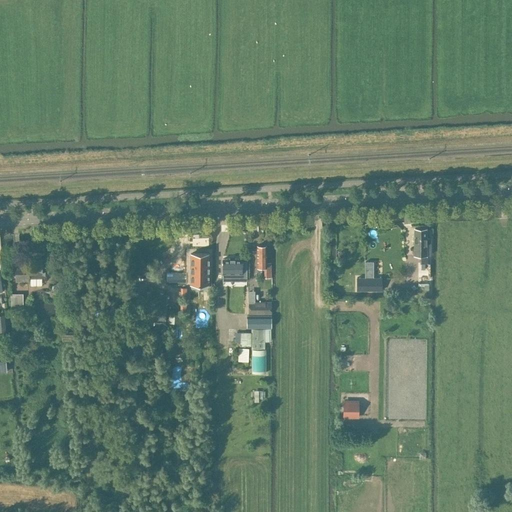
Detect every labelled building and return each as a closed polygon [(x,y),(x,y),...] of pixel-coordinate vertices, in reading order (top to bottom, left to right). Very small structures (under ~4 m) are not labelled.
[(415,229),(414,255),(421,255),(421,263),(428,263),(428,255),(430,255),(431,238),(427,238),(427,229),(415,229)] [(510,230),(493,230),(493,255),(510,255),(510,230)] [(456,240),(445,240),(445,255),(456,255),(456,257),(474,257),(474,232),(456,232),(456,240)] [(266,245),(257,245),(257,267),(266,267),(266,270),(271,269),(271,263),(266,263),(266,245)] [(48,269),(48,252),(36,252),(36,267),(29,267),(29,269),(16,270),(16,281),(29,281),(29,277),(46,277),(46,275),(48,275),(48,269)] [(209,254),(191,253),(191,283),(209,283),(209,276),(209,254)] [(243,259),(224,259),(224,274),(224,280),(247,280),(247,260),(243,260),(243,259)] [(365,277),(356,277),(356,290),(382,290),(382,277),(373,277),(365,277)] [(23,310),(23,293),(10,293),(11,310),(23,310)] [(271,302),(255,302),(249,302),(249,314),(271,314),(271,302)] [(169,313),(169,323),(180,323),(180,313),(169,313)] [(271,315),(247,315),(247,328),(271,328),(271,315)] [(241,332),(235,332),(235,342),(241,342),(241,345),(251,345),(251,349),(252,349),(252,372),(264,372),(264,344),(264,341),(271,341),(270,329),(265,329),(265,328),(251,328),(251,332),(241,332)] [(344,403),(344,415),(357,415),(358,403),(344,403)]
